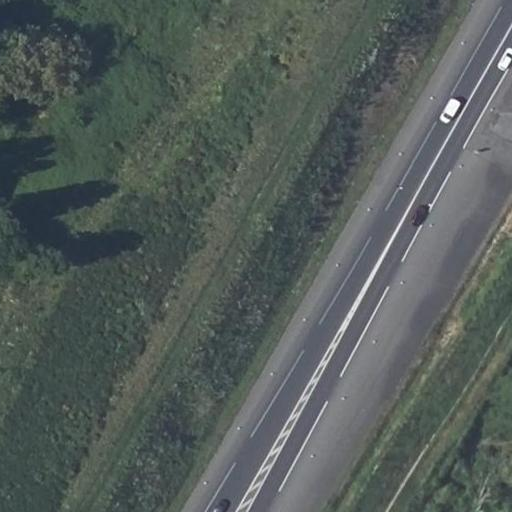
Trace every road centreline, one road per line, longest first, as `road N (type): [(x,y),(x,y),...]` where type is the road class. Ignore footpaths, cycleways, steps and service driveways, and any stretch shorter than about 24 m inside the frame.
road 1 (trunk): [(383,251),(219,511)]
road 2 (trunk): [(259,511),(383,251)]
road 3 (primary): [(383,251),(511,26)]
